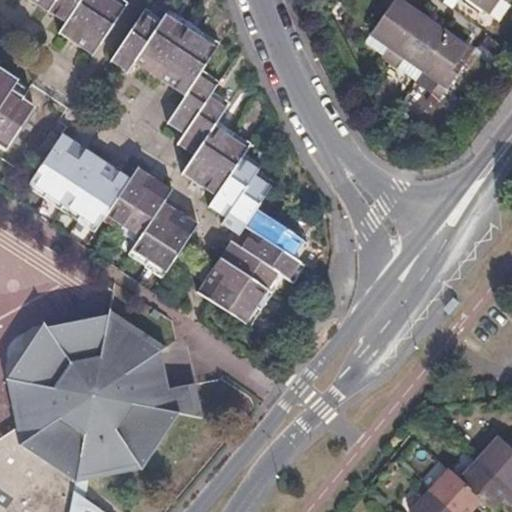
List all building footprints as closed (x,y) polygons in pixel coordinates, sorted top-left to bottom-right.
[(29,0),(47,12),(55,0),(29,0)] [(55,0),(47,12),(65,24),(80,0),(55,0)] [(80,0),(65,24),(60,33),(76,44),(92,56),(124,8),(112,0),(80,0)] [(406,58),(423,71),(439,82),(434,92),(441,97),(473,53),(448,35),(422,17),(398,0),(393,0),(371,33),(390,46),(383,56),(391,61),(399,67),(406,58)] [(466,0),(487,14),(496,0),(501,0),(508,4),(510,0),(466,0)] [(142,14),(159,25),(162,20),(145,9),(142,14)] [(165,16),(216,48),(219,43),(168,11),(165,16)] [(134,63),(159,25),(142,14),(111,61),(127,72),(134,63)] [(162,20),(159,25),(134,63),(185,96),(198,75),(201,71),(216,48),(165,16),(162,20)] [(40,87),(60,100),(74,80),(53,67),(40,87)] [(0,144),(6,148),(33,107),(21,99),(22,98),(20,97),(10,90),(16,82),(0,70),(0,144)] [(201,71),(198,75),(215,86),(218,82),(201,71)] [(198,75),(185,96),(167,123),(184,134),(209,96),(212,92),(215,86),(198,75)] [(26,88),(16,82),(10,90),(20,97),(26,88)] [(212,92),(209,96),(226,108),(229,103),(212,92)] [(209,96),(184,134),(178,143),(194,155),(214,126),(217,121),(226,108),(209,96)] [(217,121),(214,126),(231,137),(234,133),(217,121)] [(214,126),(194,155),(182,173),(215,196),(240,159),(243,154),(248,148),(231,137),(214,126)] [(46,154),(57,136),(50,131),(38,149),(46,154)] [(250,144),(234,133),(231,137),(248,148),(250,144)] [(105,215),(130,180),(62,135),(30,182),(47,194),(64,206),(80,216),(97,228),(102,220),(105,215)] [(243,154),(240,159),(257,171),(260,166),(243,154)] [(240,159),(215,196),(209,206),(226,218),(253,176),(256,171),(257,171),(240,159)] [(122,227),(139,238),(163,201),(171,190),(154,180),(137,169),(130,180),(105,215),(122,227)] [(256,171),(253,176),(270,188),(273,183),(256,171)] [(253,176),(226,218),(222,224),(238,235),(245,226),(255,210),(270,188),(253,176)] [(47,194),(30,182),(27,186),(45,198),(47,194)] [(47,194),(45,198),(61,210),(64,206),(47,194)] [(163,201),(139,238),(136,242),(131,250),(148,261),(165,272),(197,224),(180,213),(163,201)] [(61,210),(77,220),(80,216),(64,206),(61,210)] [(255,210),(245,226),(252,231),(291,257),(302,242),(255,210)] [(119,232),(122,227),(105,215),(102,220),(119,232)] [(94,232),(97,228),(80,216),(77,220),(94,232)] [(136,242),(139,238),(122,227),(119,232),(136,242)] [(291,257),(252,231),(240,248),(279,274),(284,277),(288,281),(300,263),(295,260),(291,257)] [(279,274),(240,248),(231,242),(219,259),(268,292),(279,274)] [(306,245),(302,242),(291,257),(295,260),(306,245)] [(148,261),(131,250),(128,255),(145,266),(148,261)] [(268,292),(219,259),(209,275),(197,292),(245,324),(257,308),(268,292)] [(162,277),(165,272),(148,261),(145,266),(162,277)] [(304,266),(300,263),(288,281),(292,283),(304,266)] [(284,277),(279,274),(268,292),(272,294),(284,277)] [(272,294),(268,292),(257,308),(261,311),(272,294)] [(257,308),(245,324),(249,327),(261,311),(257,308)] [(100,511),(83,498),(86,481),(140,470),(140,469),(137,465),(173,413),(179,415),(200,418),(193,385),(168,390),(164,391),(156,356),(160,352),(165,348),(108,310),(107,316),(106,323),(50,335),(46,329),(42,324),(6,380),(17,428),(0,439),(0,511),(100,511)] [(107,316),(46,329),(50,335),(106,323),(107,316)] [(164,391),(168,390),(160,352),(156,356),(164,391)] [(137,465),(140,469),(179,415),(173,413),(137,465)] [(480,459),(511,487),(511,447),(501,437),(480,459)] [(511,505),(511,487),(480,459),(461,480),(481,498),(492,507),(503,497),(511,505)] [(473,511),(471,510),(481,498),(461,480),(451,471),(430,493),(450,511),(473,511)] [(450,511),(430,493),(411,511),(450,511)]
